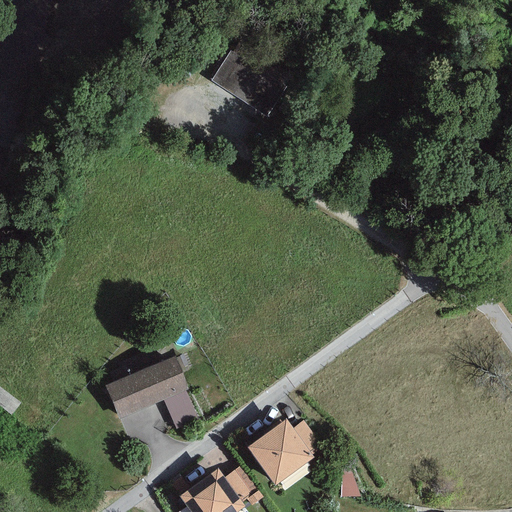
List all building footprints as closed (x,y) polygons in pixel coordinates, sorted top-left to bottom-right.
[(237,43),(210,83),(267,122),(292,82),(237,43)] [(175,356),(104,386),(118,419),(163,400),(185,391),(189,389),(175,356)] [(198,421),(185,391),(163,400),(176,430),(198,421)] [(0,393),(0,415),(7,421),(18,408),(0,393)] [(292,429),(285,419),(246,448),(274,486),(314,457),(312,454),(292,429)] [(303,421),(292,429),(312,454),(322,446),(303,421)] [(240,466),(224,478),(241,502),(257,491),(240,466)] [(224,478),(217,468),(178,496),(189,511),(237,511),(245,507),(241,502),(224,478)]
